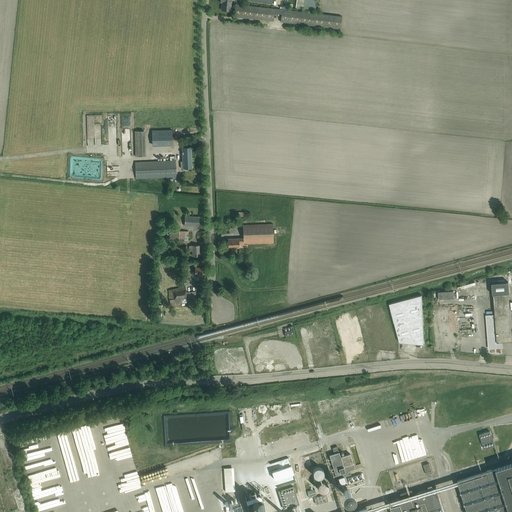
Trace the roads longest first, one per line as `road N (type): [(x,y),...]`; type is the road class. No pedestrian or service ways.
road 1 (unclassified): [(0,418),(157,381),(409,362),(511,369)]
road 2 (unclassified): [(215,313),(202,0)]
